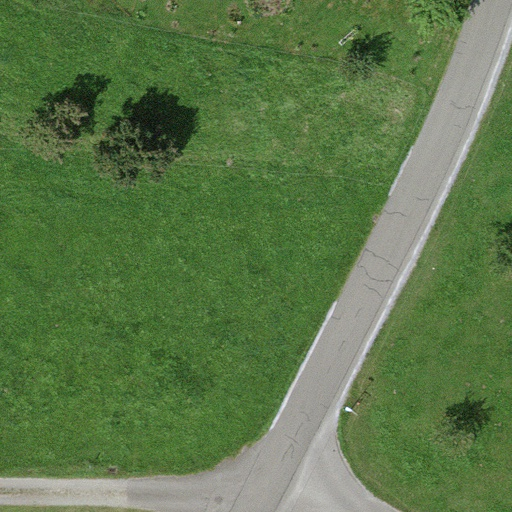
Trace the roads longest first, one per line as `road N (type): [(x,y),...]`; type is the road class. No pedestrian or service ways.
road 1 (unclassified): [(280,475),(447,135),(496,0)]
road 2 (track): [(0,493),(184,493),(280,475)]
